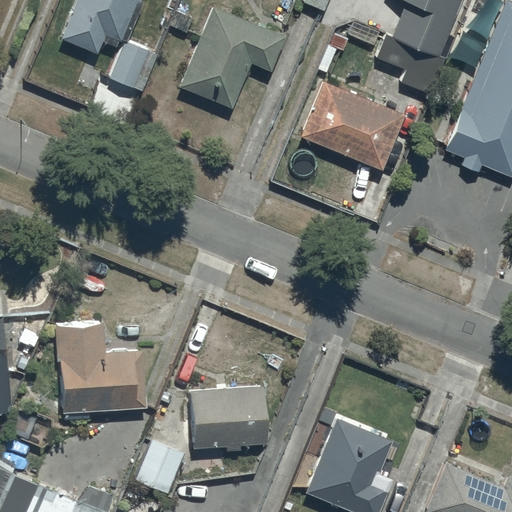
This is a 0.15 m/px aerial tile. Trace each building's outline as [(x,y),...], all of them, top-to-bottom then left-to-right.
[(124,38),(125,37),(140,1),(138,0),(68,0),(65,10),(68,11),(58,33),(96,50),(101,38),(114,43),(117,37),(118,38),(119,36),(123,38),(124,38)] [(382,30),(373,54),(401,66),(396,79),(429,93),(444,54),(436,51),(456,3),(464,6),(466,0),(402,0),(390,33),(382,30)] [(511,0),(501,0),(441,146),(460,154),(457,162),(475,170),(478,162),(509,175),(511,167),(511,0)] [(208,1),(175,82),(229,105),(247,60),(268,68),(283,31),(208,1)] [(333,25),(314,66),(323,70),(326,64),(330,66),(338,49),(334,47),(337,41),(342,44),(348,32),(333,25)] [(124,38),(123,38),(118,51),(107,46),(100,64),(110,68),(108,74),(132,85),(148,47),(125,37),(124,38)] [(319,76),(295,132),(377,166),(401,110),(319,76)] [(68,297),(95,308),(101,293),(74,282),(68,297)] [(101,318),(53,320),(55,357),(58,357),(60,409),(62,409),(62,417),(89,416),(88,406),(142,404),(139,346),(103,348),(101,318)] [(186,386),(189,445),(223,443),(224,447),(237,447),(237,442),(263,441),(260,383),(186,386)] [(332,413),(301,488),(345,506),(342,511),(353,511),(354,510),(359,511),(371,511),(388,474),(375,469),(388,436),(332,413)] [(147,435),(130,476),(164,490),(181,449),(147,435)] [(442,457),(420,508),(430,511),(511,511),(511,475),(503,472),(499,481),(442,457)] [(0,485),(3,486),(0,492),(0,511),(102,511),(105,507),(103,506),(110,491),(85,479),(77,496),(4,465),(0,474),(0,485)]
